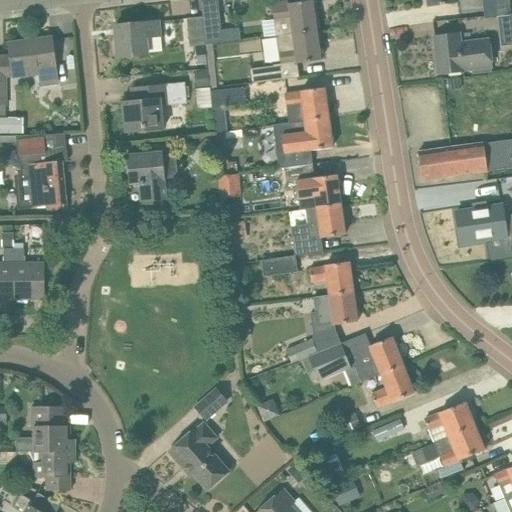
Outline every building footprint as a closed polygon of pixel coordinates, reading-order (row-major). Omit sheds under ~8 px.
[(272,6),(277,36),(317,30),(313,0),(272,6)] [(483,0),(485,16),(511,13),(509,0),(483,0)] [(220,15),(203,17),(205,44),(206,44),(213,44),(239,41),(237,28),(222,29),(220,15)] [(205,44),(203,17),(187,18),(190,46),(205,44)] [(160,21),(116,25),(119,57),(147,54),(145,35),(161,34),(160,21)] [(317,30),(277,36),(281,64),(297,62),(298,63),(321,60),(317,30)] [(434,37),(439,73),(463,71),(463,69),(491,66),(488,40),(460,43),(459,34),(434,37)] [(51,37),(10,43),(12,57),(14,76),(38,73),(56,71),(51,37)] [(213,44),(206,44),(208,70),(210,86),(210,89),(217,88),(213,44)] [(273,64),(274,66),(276,80),(299,76),(298,63),(297,62),(281,64),(273,64)] [(250,69),(252,83),(276,80),(274,66),(250,69)] [(195,71),(196,88),(210,86),(208,70),(195,71)] [(461,78),(447,79),(448,90),(462,88),(461,78)] [(123,102),(126,132),(164,129),(162,106),(186,104),(184,84),(167,85),(132,88),(133,101),(123,102)] [(211,91),(213,108),(247,104),(245,87),(211,91)] [(289,123),(305,120),(329,117),(325,87),(301,91),(285,93),(287,107),(289,123)] [(0,133),(23,133),(23,117),(0,117),(0,133)] [(329,117),(305,120),(289,123),(273,125),(279,168),(285,167),(311,164),(310,150),(333,147),(329,117)] [(215,134),(219,173),(229,172),(228,163),(225,132),(215,134)] [(65,135),(16,137),(19,166),(20,166),(21,174),(22,179),(18,179),(21,209),(68,204),(63,162),(68,161),(65,135)] [(438,149),(418,152),(422,180),(511,167),(511,142),(511,139),(438,149)] [(171,176),(176,170),(176,158),(169,152),(128,156),(131,183),(140,182),(142,203),(167,200),(164,176),(171,176)] [(236,162),(228,163),(229,172),(237,171),(236,162)] [(311,164),(285,167),(287,183),(297,182),(301,210),(306,209),(317,208),(341,204),(337,175),(313,178),(311,164)] [(218,177),(221,199),(240,196),(238,174),(218,177)] [(341,204),(317,208),(306,209),(308,224),(292,226),(296,255),(324,251),(322,237),(345,234),(341,204)] [(501,205),(456,212),(461,243),(506,236),(508,247),(511,246),(511,214),(503,216),(501,205)] [(244,220),(223,224),(224,242),(247,239),(244,220)] [(13,232),(2,233),(2,247),(14,247),(13,232)] [(14,249),(3,249),(3,263),(0,263),(0,298),(14,299),(14,249)] [(23,249),(14,249),(14,299),(44,298),(44,263),(23,263),(23,249)] [(262,260),(264,275),(297,270),(295,255),(262,260)] [(327,279),(330,295),(353,292),(349,262),(326,265),(309,268),(311,281),(327,279)] [(353,292),(330,295),(313,297),(315,312),(310,312),(313,333),(336,330),(335,325),(357,321),(353,292)] [(362,382),(381,374),(403,365),(392,337),(370,346),(371,347),(355,354),(359,364),(355,365),(362,382)] [(313,339),(286,349),(292,362),(308,356),(318,352),(313,339)] [(318,352),(308,356),(314,371),(316,374),(318,381),(345,370),(351,368),(348,361),(341,343),(318,352)] [(403,365),(381,374),(387,389),(372,395),(377,407),(393,401),(393,402),(415,393),(403,365)] [(195,407),(206,419),(227,401),(216,389),(195,407)] [(257,404),(263,421),(280,414),(273,398),(257,404)] [(425,419),(434,442),(474,426),(465,402),(440,412),(440,413),(425,419)] [(16,451),(41,451),(75,451),(75,439),(71,439),(70,425),(66,425),(65,412),(61,412),(61,406),(32,406),(32,426),(34,426),(34,437),(16,437),(16,451)] [(333,421),(338,436),(362,427),(356,412),(333,421)] [(400,419),(373,431),(377,441),(404,429),(400,419)] [(169,451),(182,466),(185,464),(208,489),(228,471),(207,447),(217,438),(204,424),(197,429),(196,428),(169,451)] [(474,426),(435,442),(444,467),(438,469),(441,478),(463,469),(464,469),(460,460),(484,450),(474,426)] [(422,448),(411,452),(416,466),(428,461),(422,448)] [(75,451),(41,451),(41,462),(35,462),(35,477),(47,477),(47,490),(71,490),(70,463),(75,463),(75,451)] [(315,460),(322,479),(344,471),(337,452),(315,460)] [(298,460),(287,470),(298,483),(310,473),(298,460)] [(495,475),(505,498),(511,494),(511,467),(508,469),(495,475)] [(444,482),(425,490),(428,498),(447,490),(444,482)] [(345,483),(332,489),(339,505),(352,500),(345,483)] [(293,511),(289,507),(294,503),(283,490),(257,511),(293,511)] [(43,511),(32,505),(34,501),(21,494),(14,505),(25,511),(43,511)]
